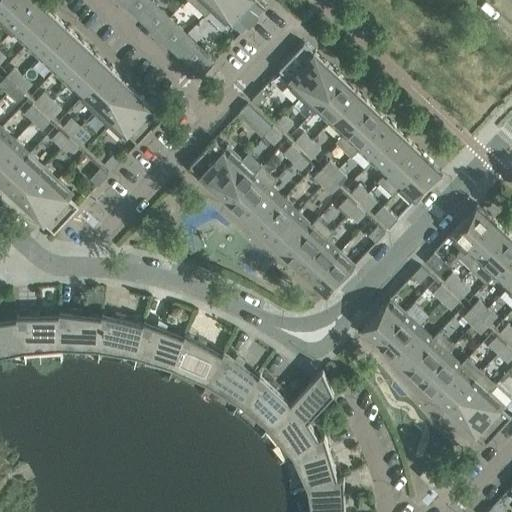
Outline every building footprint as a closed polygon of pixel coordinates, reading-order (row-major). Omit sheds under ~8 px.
[(0,0),(0,15),(14,0),(0,0)] [(14,0),(0,15),(0,19),(12,31),(40,1),(38,0),(14,0)] [(158,6),(152,0),(137,16),(144,22),(158,6)] [(190,0),(205,14),(217,0),(190,0)] [(259,0),(217,0),(205,14),(206,15),(213,8),(230,24),(233,21),(243,30),(266,6),(259,0)] [(12,31),(26,44),(54,14),(40,1),(12,31)] [(26,44),(40,57),(68,27),(54,14),(26,44)] [(176,23),(169,17),(155,32),(161,38),(176,23)] [(40,57),(54,70),(82,40),(68,27),(40,57)] [(54,70),(68,83),(96,53),(82,40),(54,70)] [(286,81),(301,95),(329,65),(304,42),(280,68),(290,78),(286,81)] [(68,83),(82,96),(110,66),(96,53),(68,83)] [(215,60),(208,54),(194,69),(201,75),(215,60)] [(301,95),(315,108),(343,78),(329,65),(301,95)] [(82,96),(96,110),(124,80),(110,66),(82,96)] [(14,67),(6,75),(15,83),(23,75),(14,67)] [(0,81),(0,84),(8,91),(15,83),(6,75),(0,81)] [(23,75),(15,83),(24,92),(32,83),(23,75)] [(315,108),(329,121),(357,91),(343,78),(315,108)] [(96,110),(110,123),(138,93),(124,80),(96,110)] [(15,83),(8,91),(17,100),(24,92),(15,83)] [(252,98),(260,106),(269,95),(261,88),(252,98)] [(36,99),(45,107),(53,99),(44,91),(36,99)] [(336,140),(337,141),(371,104),(357,91),(329,121),(342,133),(336,140)] [(138,93),(110,123),(125,136),(128,133),(138,142),(163,116),(138,93)] [(53,99),(45,107),(54,116),(62,107),(53,99)] [(263,136),(265,134),(273,125),(256,110),(248,102),(238,113),(263,136)] [(25,111),(34,120),(41,112),(32,103),(25,111)] [(337,141),(351,155),(385,118),(371,104),(337,141)] [(41,112),(34,120),(42,128),(50,120),(41,112)] [(276,121),(286,130),(294,122),(284,113),(276,121)] [(64,125),(73,134),(81,125),(71,116),(64,125)] [(358,148),(371,161),(399,131),(385,118),(351,155),(352,155),(358,148)] [(81,125),(73,134),(83,142),(90,134),(81,125)] [(273,125),(265,134),(274,143),(282,135),(273,125)] [(0,127),(0,156),(16,139),(2,126),(0,127)] [(52,137),(62,146),(69,138),(60,129),(52,137)] [(296,139),(304,148),(312,139),(303,131),(296,139)] [(378,180),(379,181),(413,144),(399,131),(371,161),(384,173),(378,180)] [(69,138),(62,146),(71,155),(79,147),(69,138)] [(190,165),(214,188),(242,158),(228,144),(224,147),(215,138),(190,165)] [(0,156),(0,180),(2,182),(30,152),(16,139),(0,156)] [(312,139),(304,148),(313,156),(321,148),(312,139)] [(284,152),(293,160),(301,152),(292,144),(284,152)] [(379,181),(393,194),(427,157),(413,144),(379,181)] [(2,182),(16,195),(44,165),(30,152),(2,182)] [(104,162),(112,170),(122,160),(114,152),(104,162)] [(301,152),(293,160),(302,169),(310,160),(301,152)] [(427,157),(393,194),(394,195),(400,188),(414,201),(442,171),(427,157)] [(214,188),(228,201),(263,164),(262,163),(256,170),(242,158),(214,188)] [(329,160),(322,168),(330,176),(338,168),(329,160)] [(228,201),(243,214),(277,177),(263,164),(228,201)] [(16,195),(30,208),(58,178),(44,165),(16,195)] [(90,177),(98,185),(108,174),(100,167),(90,177)] [(314,176),(323,184),(330,176),(322,168),(314,176)] [(338,168),(330,176),(340,185),(347,176),(338,168)] [(330,176),(323,184),(332,193),(340,185),(330,176)] [(243,214),(257,227),(285,197),(272,185),(278,178),(277,177),(243,214)] [(58,178),(30,208),(55,231),(79,205),(70,196),(73,192),(58,178)] [(352,192),(361,200),(368,192),(359,183),(352,192)] [(368,192),(361,200),(369,208),(377,200),(368,192)] [(340,204),(349,213),(357,204),(348,196),(340,204)] [(257,227),(271,240),(299,210),(285,197),(257,227)] [(357,204),(349,213),(358,221),(365,213),(357,204)] [(375,213),(389,227),(398,218),(384,204),(375,213)] [(457,254),(458,255),(493,218),(478,204),(450,234),(463,247),(457,254)] [(271,240),(285,253),(319,216),(318,215),(312,222),(299,210),(271,240)] [(285,253),(299,266),(333,229),(319,216),(285,253)] [(458,255),(472,268),(507,231),(493,218),(458,255)] [(368,234),(376,241),(385,231),(377,224),(368,234)] [(299,266),(313,280),(341,250),(328,237),(334,230),(333,229),(299,266)] [(472,268),(486,281),(511,253),(511,236),(507,231),(472,268)] [(341,250),(313,280),(328,293),(356,263),(341,250)] [(425,260),(433,268),(442,258),(434,251),(425,260)] [(493,275),(507,287),(511,281),(511,253),(486,281),(487,282),(493,275)] [(412,274),(420,282),(429,272),(421,265),(412,274)] [(445,279),(454,287),(461,279),(453,271),(445,279)] [(461,279),(454,287),(463,296),(470,288),(461,279)] [(433,291),(442,300),(450,291),(441,283),(433,291)] [(91,291),(90,300),(102,301),(102,293),(91,291)] [(450,291),(442,300),(451,308),(459,300),(450,291)] [(363,327),(378,341),(406,311),(391,297),(363,327)] [(479,299),(471,307),(480,316),(488,307),(479,299)] [(463,315),(472,324),(480,316),(471,307),(463,315)] [(488,307),(480,316),(489,324),(496,316),(488,307)] [(23,349),(61,345),(61,311),(60,311),(60,313),(18,314),(23,349)] [(61,345),(100,347),(103,313),(102,312),(102,315),(61,311),(61,345)] [(378,341),(392,354),(420,324),(406,311),(378,341)] [(100,347),(137,354),(145,320),(144,320),(144,322),(103,313),(100,347)] [(0,353),(23,349),(18,314),(17,314),(18,317),(0,319),(0,353)] [(480,316),(472,324),(481,332),(489,324),(480,316)] [(137,354),(174,365),(186,333),(185,332),(184,335),(145,320),(137,354)] [(500,331),(510,340),(511,337),(511,326),(508,323),(500,331)] [(392,354),(406,367),(440,330),(439,329),(433,336),(420,324),(392,354)] [(406,367),(420,380),(455,343),(440,330),(406,367)] [(174,365),(208,381),(225,350),(224,350),(223,352),(186,333),(174,365)] [(489,343),(498,352),(506,344),(496,335),(489,343)] [(420,380),(434,393),(469,356),(467,355),(461,362),(449,351),(455,344),(455,343),(420,380)] [(511,349),(506,344),(498,352),(508,361),(511,356),(511,349)] [(208,381),(241,401),(261,373),(260,372),(259,375),(225,350),(208,381)] [(434,393),(448,406),(483,369),(469,356),(434,393)] [(270,426),(293,454),(326,434),(325,433),(320,436),(309,419),(334,391),(323,367),(292,401),(292,402),(270,426)] [(448,406),(462,419),(497,382),(483,369),(448,406)] [(241,401),(270,426),(292,402),(292,401),(261,373),(241,401)] [(497,382),(462,419),(487,442),(511,416),(502,406),(511,396),(497,382)] [(293,454),(308,487),(345,476),(344,474),(338,476),(326,434),(293,454)] [(422,474),(432,483),(439,475),(429,466),(422,474)] [(308,487),(312,511),(345,511),(345,476),(308,487)]
